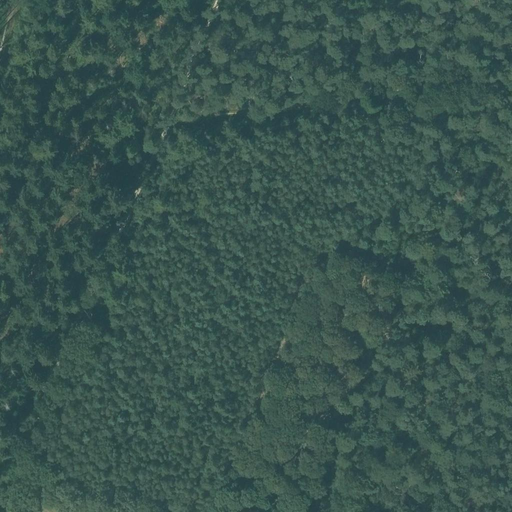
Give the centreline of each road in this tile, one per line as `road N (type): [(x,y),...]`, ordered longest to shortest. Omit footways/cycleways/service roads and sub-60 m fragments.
road 1 (track): [(209,0),(166,113),(62,309),(0,481)]
road 2 (track): [(511,48),(166,113)]
